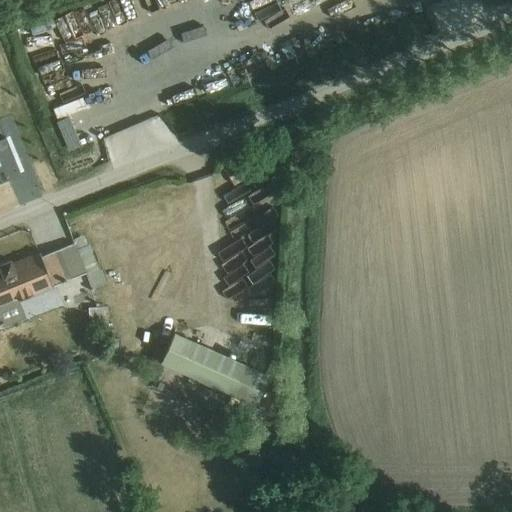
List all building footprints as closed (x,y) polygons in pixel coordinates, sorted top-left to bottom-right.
[(27,44),(33,57),(45,51),(32,25),(12,34),(19,48),(27,44)] [(67,59),(34,66),(39,89),(72,81),(67,59)] [(46,114),(77,110),(76,99),(44,104),(46,114)] [(94,135),(107,163),(165,137),(153,109),(94,135)] [(0,181),(9,178),(20,174),(11,152),(0,124),(0,181)] [(73,243),(85,273),(90,289),(106,283),(101,269),(99,270),(89,244),(87,245),(86,242),(85,243),(84,240),(85,239),(83,235),(72,239),(73,243)] [(85,273),(73,243),(40,256),(40,254),(11,266),(9,261),(0,264),(0,327),(24,318),(17,299),(30,294),(30,296),(52,287),(51,285),(65,279),(69,277),(70,279),(85,273)] [(106,306),(87,307),(88,329),(107,328),(106,306)] [(173,333),(159,363),(255,406),(268,375),(173,333)]
